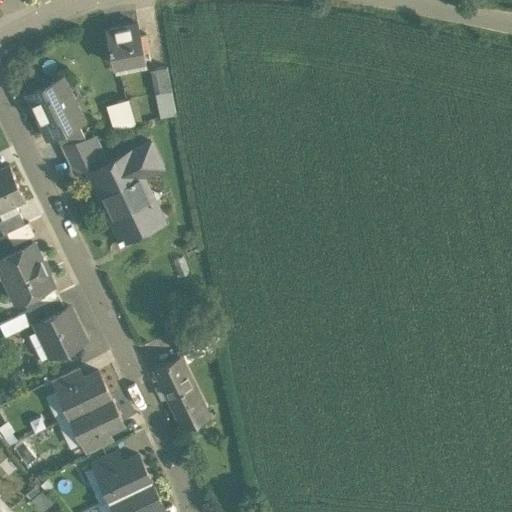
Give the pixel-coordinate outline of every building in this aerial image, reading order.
[(137,24),(105,30),(112,66),(144,60),(142,51),(148,50),(145,34),(139,36),(137,24)] [(165,67),(152,70),(157,93),(170,90),(165,67)] [(66,103),(54,79),(26,93),(47,136),(54,133),(77,122),(82,119),(72,100),(66,103)] [(117,126),(140,122),(136,97),(113,101),(117,126)] [(77,122),(54,133),(60,145),(64,144),(85,138),(77,122)] [(85,138),(64,144),(77,171),(103,158),(92,136),(85,138)] [(150,141),(135,148),(147,173),(162,166),(150,141)] [(135,148),(98,166),(108,187),(98,192),(121,239),(151,225),(140,203),(152,197),(142,175),(147,173),(135,148)] [(0,168),(0,213),(2,219),(18,211),(14,203),(23,198),(8,165),(0,168)] [(2,219),(0,219),(0,228),(3,234),(6,232),(24,224),(18,211),(2,219)] [(24,224),(6,232),(12,244),(33,234),(27,222),(24,224)] [(33,242),(0,258),(0,260),(7,275),(3,277),(15,301),(22,298),(53,283),(47,272),(48,271),(47,269),(46,270),(42,260),(43,260),(42,258),(41,259),(33,242)] [(53,283),(22,298),(28,310),(35,307),(58,295),(53,283)] [(58,295),(35,307),(41,319),(64,307),(58,295)] [(41,319),(35,321),(51,355),(84,339),(68,306),(64,307),(41,319)] [(28,310),(23,312),(29,324),(35,321),(41,319),(35,307),(28,310)] [(23,312),(0,323),(0,325),(5,336),(29,324),(23,312)] [(217,325),(177,344),(185,360),(221,342),(217,325)] [(178,357),(155,368),(161,382),(159,383),(166,398),(168,397),(184,428),(207,417),(178,357)] [(77,367),(52,379),(58,390),(82,379),(82,378),(77,367)] [(82,379),(58,390),(70,415),(110,397),(97,371),(82,378),(82,379)] [(110,397),(70,415),(82,440),(106,428),(106,429),(122,422),(110,397)] [(106,428),(82,440),(87,452),(111,440),(106,429),(106,428)] [(117,451),(92,463),(98,474),(122,463),(122,462),(117,451)] [(122,463),(98,474),(110,500),(150,480),(138,455),(122,462),(122,463)] [(150,480),(110,500),(116,511),(148,511),(162,506),(150,480)]
